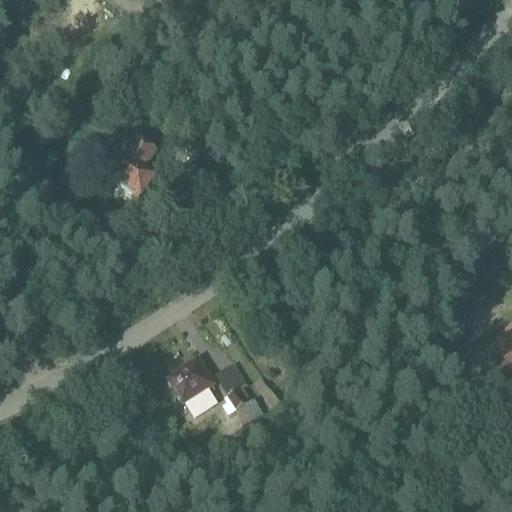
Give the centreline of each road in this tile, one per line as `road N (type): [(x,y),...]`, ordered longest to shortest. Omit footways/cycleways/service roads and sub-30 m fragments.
road 1 (unclassified): [(0,408),(97,360),(226,276),(407,115),(511,8)]
road 2 (track): [(407,115),(433,332),(445,357)]
